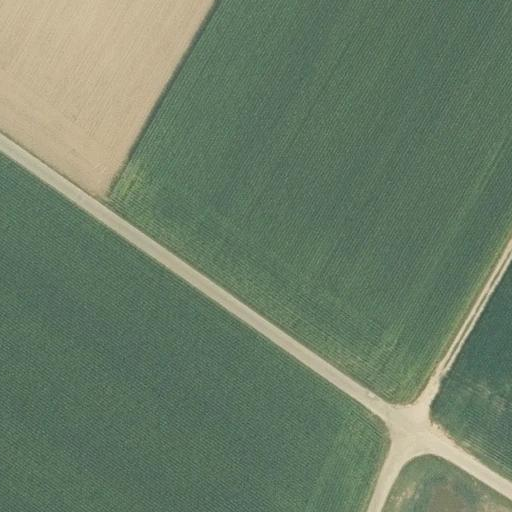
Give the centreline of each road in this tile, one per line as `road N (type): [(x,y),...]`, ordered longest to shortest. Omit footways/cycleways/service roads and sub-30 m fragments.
road 1 (track): [(0,145),(407,430)]
road 2 (track): [(407,430),(511,249)]
road 3 (track): [(407,430),(511,497)]
